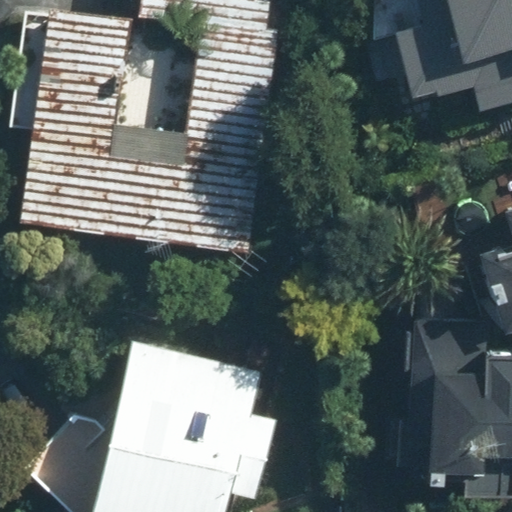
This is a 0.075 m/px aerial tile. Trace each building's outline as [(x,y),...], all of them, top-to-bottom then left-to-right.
[(187,23),(172,137),(99,127),(114,24),(25,12),(0,195),(0,220),(235,253),(266,30),(249,28),(252,0),(126,0),(125,14),(187,23)] [(435,88),(431,75),(449,71),(459,110),(511,96),(511,0),(399,0),(407,27),(367,38),(384,102),(435,88)] [(511,203),(483,213),(495,252),(454,265),(474,326),(511,313),(511,203)] [(469,324),(392,323),(389,417),(370,416),(369,461),(394,461),(394,475),(455,476),(455,458),(511,459),(511,360),(468,360),(469,324)] [(213,511),(247,376),(107,342),(65,511),(213,511)]
